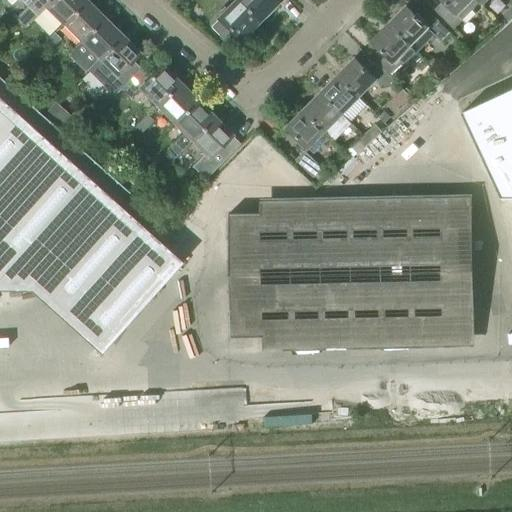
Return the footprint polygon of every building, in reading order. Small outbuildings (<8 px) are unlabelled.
[(45,9),(62,26),(87,1),(85,0),(35,0),(27,8),(16,19),(25,29),(45,9)] [(35,0),(18,0),(27,8),(35,0)] [(258,24),(234,0),(225,9),(223,7),(214,17),(216,19),(215,20),(218,22),(211,29),(230,48),(237,41),(239,43),(258,24)] [(234,0),(258,24),(277,5),(272,0),(234,0)] [(440,0),(443,3),(434,11),(453,30),(479,4),(475,0),(440,0)] [(79,43),(81,41),(104,19),(87,1),(62,26),(79,43)] [(511,20),(511,6),(502,15),(509,23),(511,20)] [(388,25),(417,53),(433,37),(440,43),(449,34),(422,7),(414,16),(405,7),(388,25)] [(84,73),(98,59),(121,36),(104,19),(81,41),(79,43),(67,56),(84,73)] [(379,50),(370,59),(390,78),(391,79),(417,53),(388,25),(371,42),(379,50)] [(61,40),(54,34),(42,46),(49,52),(61,40)] [(98,59),(86,71),(113,97),(119,90),(140,70),(131,61),(138,54),(121,36),(98,59)] [(354,60),(337,77),(359,98),(376,81),(382,87),(388,87),(394,81),(390,78),(370,59),(365,54),(356,62),(354,60)] [(138,91),(155,107),(178,84),(161,66),(149,78),(140,70),(119,90),(129,100),(138,91)] [(337,77),(320,94),(342,115),(350,124),(367,107),(359,98),(337,77)] [(155,107),(172,124),(195,101),(178,84),(155,107)] [(356,201),(228,204),(229,335),(511,325),(511,86),(465,107),(444,116),(471,177),(354,180),(356,201)] [(403,90),(386,105),(395,115),(412,99),(403,90)] [(320,94),(303,111),(314,121),(325,132),(331,138),(335,141),(351,125),(350,124),(342,115),(320,94)] [(54,103),(48,97),(39,105),(46,112),(54,103)] [(0,99),(0,292),(34,293),(115,202),(0,99)] [(170,163),(190,142),(189,141),(192,138),(212,118),(195,101),(172,124),(182,134),(173,144),(174,145),(163,156),(170,163)] [(325,132),(303,111),(286,128),(314,156),(331,138),(325,132)] [(390,118),(384,112),(378,117),(385,124),(390,118)] [(153,122),(146,115),(134,127),(141,134),(153,122)] [(192,138),(189,141),(190,142),(204,155),(192,168),(204,180),(233,152),(239,146),(230,137),(232,135),(231,134),(230,135),(212,118),(192,138)] [(376,125),(363,136),(370,144),(383,133),(382,132),(376,125)] [(370,144),(363,136),(351,147),(358,155),(370,144)] [(315,178),(319,182),(327,174),(323,170),(305,152),(296,162),(314,179),(315,178)] [(121,177),(139,193),(146,185),(128,169),(121,177)] [(115,202),(34,293),(101,352),(182,261),(115,202)]
